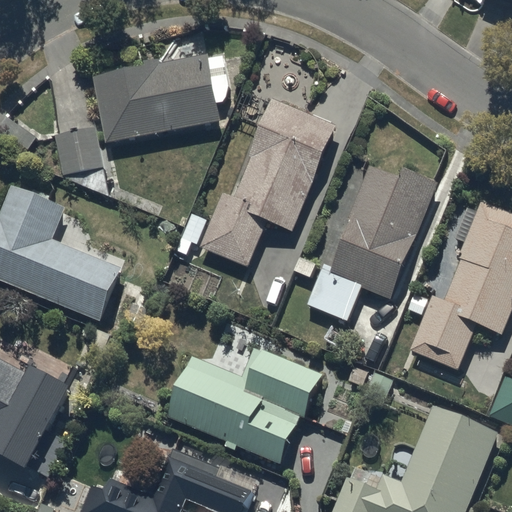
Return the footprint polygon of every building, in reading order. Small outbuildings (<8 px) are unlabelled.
[(96,77),(109,143),(222,121),(210,55),(96,77)] [(203,248),(250,267),(269,222),(294,233),(337,126),(274,101),(252,156),(254,157),(238,199),(225,194),(203,248)] [(29,153),(38,141),(8,120),(0,130),(0,139),(9,146),(13,142),(29,153)] [(58,136),(66,176),(106,168),(98,128),(58,136)] [(364,288),(393,300),(440,185),(406,171),(403,179),(372,166),(350,220),(354,221),(335,269),(326,265),(310,306),(350,322),(364,288)] [(0,222),(0,279),(102,321),(124,269),(54,240),(67,208),(14,187),(0,222)] [(435,297),(413,352),(460,371),(478,326),(504,336),(511,316),(511,215),(484,204),(461,259),(464,260),(447,302),(435,297)] [(184,239),(199,245),(209,221),(194,215),(184,239)] [(302,259),(296,272),(312,278),(317,265),(302,259)] [(410,311),(423,316),(430,300),(416,294),(410,311)] [(170,418),(283,464),(303,417),(307,419),(324,377),(257,349),(244,379),(195,358),(170,418)] [(0,455),(30,471),(73,387),(34,367),(30,374),(0,359),(0,455)] [(395,382),(377,375),(369,394),(387,401),(395,382)] [(511,380),(507,378),(491,417),(511,425),(511,380)] [(467,511),(500,434),(435,408),(404,484),(386,476),(379,491),(349,479),(335,511),(467,511)] [(85,511),(187,511),(185,511),(189,500),(218,511),(246,511),(255,492),(219,477),(222,469),(176,450),(156,498),(114,481),(109,492),(96,487),(85,511)]
